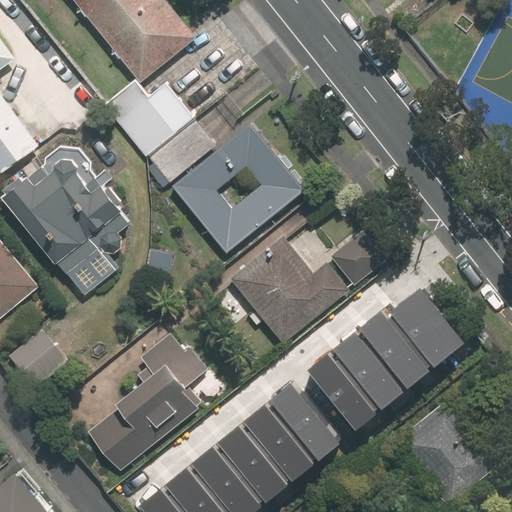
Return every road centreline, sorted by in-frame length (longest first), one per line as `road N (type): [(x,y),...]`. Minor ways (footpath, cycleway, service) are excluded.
road 1 (tertiary): [(511,274),(292,0)]
road 2 (residential): [(0,391),(102,511)]
